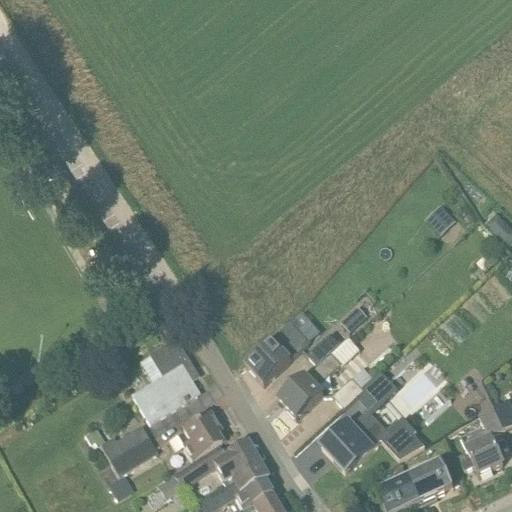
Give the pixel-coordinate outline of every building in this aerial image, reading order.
[(442,209),(426,224),(440,239),(456,224),(442,209)] [(496,216),(484,226),(495,238),(506,227),(496,216)] [(484,275),(494,265),(486,256),(476,266),(484,275)] [(350,336),(367,320),(358,310),(341,326),(350,336)] [(264,388),(311,345),(292,326),(273,344),(246,369),(264,388)] [(318,370),(331,358),(342,348),(331,336),(307,358),(317,370),(318,370)] [(196,381),(189,369),(174,345),(141,365),(154,387),(133,400),(149,427),(197,398),(189,385),(196,381)] [(317,391),(341,369),(331,358),(318,370),(317,370),(279,405),(297,424),(311,410),(324,399),(317,391)] [(365,370),(333,399),(344,412),(359,399),(363,394),(362,392),(375,381),(365,370)] [(363,394),(359,399),(373,414),(397,391),(383,376),(363,394)] [(511,410),(510,405),(495,411),(507,434),(511,431),(511,410)] [(439,429),(420,408),(381,444),(400,465),(425,451),(421,446),(439,429)] [(491,441),(507,434),(495,411),(490,413),(491,413),(479,419),(487,440),(466,451),(470,461),(478,479),(503,468),(495,450),(491,441)] [(354,429),(350,425),(321,451),(346,477),(381,444),(388,437),(368,416),(354,429)] [(180,451),(191,468),(195,465),(223,447),(217,438),(220,436),(210,418),(181,434),(188,446),(180,451)] [(109,465),(148,442),(141,430),(115,445),(113,441),(88,457),(97,472),(109,465)] [(96,444),(90,435),(83,439),(89,448),(96,444)] [(148,442),(109,465),(118,481),(157,457),(148,442)] [(223,447),(195,465),(203,478),(214,471),(225,490),(233,485),(240,499),(263,485),(266,483),(245,447),(241,449),(228,456),(223,447)] [(203,478),(195,465),(191,468),(173,479),(181,492),(182,493),(182,494),(193,487),(192,486),(204,479),(203,478)] [(420,506),(453,491),(441,465),(408,480),(420,506)] [(108,488),(116,504),(132,495),(123,480),(108,488)] [(382,511),(407,511),(420,506),(408,480),(375,495),(382,511)] [(253,511),(254,509),(270,500),(270,499),(271,498),(263,485),(240,499),(233,485),(225,490),(225,491),(192,511),(217,511),(233,504),(238,511),(253,511)] [(253,511),(277,511),(270,500),(254,509),(253,511)]
